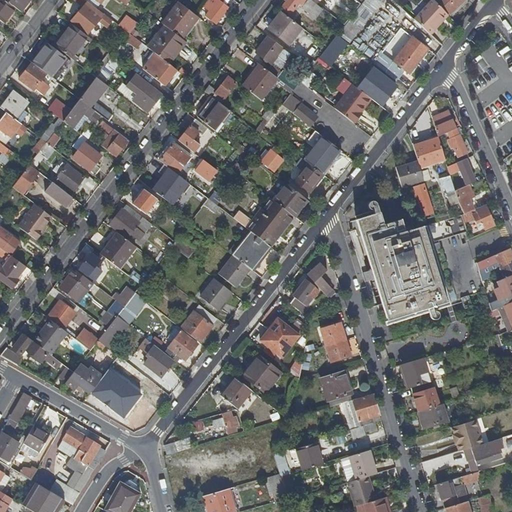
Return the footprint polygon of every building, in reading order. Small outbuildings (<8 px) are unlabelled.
[(0,0),(0,20),(3,23),(15,8),(4,0),(0,0)] [(28,0),(4,0),(15,8),(20,11),(28,0)] [(97,8),(100,3),(95,0),(85,0),(88,2),(97,8)] [(212,20),(216,23),(228,7),(221,1),(221,0),(217,0),(206,15),(212,20)] [(318,15),(322,10),(323,8),(312,0),(286,0),(286,1),(281,7),(290,14),(295,8),(297,10),(301,4),(303,5),(302,7),(316,18),(318,15)] [(365,0),(339,34),(349,42),(382,0),(365,0)] [(430,34),(447,15),(435,2),(433,0),(429,0),(413,18),(430,34)] [(436,0),(436,1),(449,14),(464,0),(436,0)] [(108,28),(113,21),(97,8),(88,2),(84,7),(73,21),(87,34),(98,21),(99,21),(108,28)] [(187,28),(197,15),(196,15),(179,2),(162,23),(164,25),(181,38),(189,29),(187,28)] [(448,15),(435,2),(447,15),(448,15)] [(206,15),(200,10),(196,15),(197,15),(209,25),(212,20),(206,15)] [(326,13),(322,10),(318,15),(322,19),(326,13)] [(289,44),(302,27),(282,11),(269,28),(289,44)] [(128,15),(119,26),(130,33),(138,22),(128,15)] [(70,23),(54,44),(72,59),(89,37),(70,23)] [(169,63),(185,41),(181,38),(164,25),(147,47),(155,53),(169,63)] [(137,49),(142,43),(130,33),(125,39),(137,49)] [(327,64),(345,40),(337,34),(328,46),(319,58),(327,64)] [(289,71),(299,59),(268,35),(256,51),(272,64),(272,63),(280,68),(282,65),(289,71)] [(405,70),(400,77),(404,80),(428,49),(413,37),(394,61),(405,70)] [(48,60),(50,58),(56,50),(48,43),(32,63),(46,74),(47,74),(54,65),(50,62),(48,60)] [(164,85),(176,69),(169,63),(155,53),(143,68),(164,85)] [(109,58),(100,76),(109,80),(118,62),(109,58)] [(405,70),(394,61),(386,72),(397,81),(400,77),(405,70)] [(32,63),(20,79),(34,90),(35,88),(43,95),(50,86),(46,83),(50,77),(47,74),(46,74),(32,63)] [(281,79),(286,73),(280,68),(272,63),(272,64),(267,70),(277,77),(280,80),(281,79)] [(261,99),(277,77),(267,70),(260,64),(243,85),(261,99)] [(297,82),(286,73),(281,79),(292,88),(297,82)] [(134,100),(147,111),(161,95),(148,84),(136,75),(129,84),(140,93),(134,100)] [(363,82),(358,88),(371,98),(379,104),(384,98),(386,99),(396,86),(381,75),(371,87),(363,82)] [(93,101),(106,85),(96,77),(79,99),(108,121),(112,115),(93,101)] [(223,84),(221,86),(216,91),(208,85),(204,91),(212,97),(220,103),(236,83),(228,77),(223,84)] [(358,88),(353,84),(335,108),(354,123),(362,112),(361,112),(371,98),(358,88)] [(14,92),(2,109),(6,112),(20,123),(28,113),(22,108),(26,102),(14,92)] [(293,93),(292,92),(282,104),(288,109),(310,126),(317,116),(291,96),(293,93)] [(215,131),(230,110),(220,103),(212,97),(197,117),(215,131)] [(57,100),(49,110),(60,119),(63,121),(70,111),(57,100)] [(99,117),(78,101),(70,111),(63,121),(72,128),(83,114),(94,123),(99,117)] [(283,115),(288,109),(282,104),(277,111),(283,115)] [(262,117),(268,122),(276,112),(270,107),(262,117)] [(20,123),(6,112),(0,119),(0,141),(9,149),(14,142),(9,139),(21,123),(20,123)] [(438,117),(432,118),(438,137),(447,133),(456,129),(456,128),(449,112),(438,117)] [(55,125),(58,128),(63,121),(60,119),(55,125)] [(190,126),(179,140),(193,152),(199,144),(192,139),(198,132),(202,135),(208,128),(195,119),(190,126)] [(115,156),(126,142),(128,139),(105,121),(102,125),(111,132),(101,145),(115,156)] [(58,128),(55,125),(53,124),(41,139),(46,143),(54,132),(58,128)] [(459,158),(467,154),(456,129),(447,133),(459,158)] [(60,137),(54,132),(46,143),(52,147),(60,137)] [(85,143),(87,140),(82,135),(73,146),(79,151),(85,143)] [(331,159),(339,149),(323,136),(305,160),(308,162),(322,173),(332,160),(331,159)] [(419,168),(445,160),(438,137),(413,145),(417,160),(419,168)] [(36,146),(41,150),(46,143),(41,139),(36,146)] [(99,154),(101,150),(87,140),(85,143),(99,154)] [(0,150),(10,158),(14,153),(9,149),(0,141),(0,150)] [(48,159),(55,149),(52,147),(46,143),(41,150),(39,152),(48,159)] [(99,154),(85,143),(79,151),(73,158),(89,171),(90,170),(96,174),(101,168),(95,163),(101,155),(99,154)] [(172,144),(160,160),(164,164),(175,172),(182,163),(187,155),(172,144)] [(284,160),(273,150),(262,162),(273,172),(284,160)] [(468,165),(477,161),(474,155),(469,157),(460,161),(456,162),(457,166),(449,168),(452,177),(450,177),(454,191),(465,186),(464,181),(468,180),(467,176),(463,177),(462,174),(460,174),(458,168),(465,164),(468,165)] [(209,180),(217,170),(203,160),(195,170),(209,180)] [(401,187),(424,181),(419,168),(417,160),(396,167),(401,187)] [(310,192),(323,174),(322,173),(308,162),(294,180),(310,192)] [(186,166),(182,163),(175,172),(179,176),(186,166)] [(29,182),(38,171),(29,164),(12,187),(21,193),(23,195),(26,190),(28,190),(31,186),(31,184),(29,182)] [(63,169),(60,166),(58,165),(53,171),(58,175),(55,180),(72,193),(84,177),(67,164),(66,165),(63,169)] [(175,172),(164,164),(158,172),(163,176),(152,189),(172,205),(189,183),(179,176),(175,172)] [(447,193),(449,192),(454,191),(450,177),(450,176),(440,179),(443,190),(446,189),(447,193)] [(71,207),(76,200),(73,198),(52,182),(45,191),(66,207),(68,205),(71,207)] [(287,184),(274,200),(294,216),(307,199),(287,184)] [(424,216),(434,213),(424,184),(414,187),(424,216)] [(474,197),(468,184),(465,186),(454,191),(458,201),(464,214),(473,209),(469,199),(474,197)] [(155,209),(161,202),(157,199),(144,189),(133,204),(146,214),(151,206),(155,209)] [(210,198),(220,202),(223,195),(213,191),(210,198)] [(453,202),(458,201),(454,191),(449,192),(453,202)] [(213,212),(218,206),(208,198),(204,204),(213,212)] [(271,247),(294,217),(294,216),(274,200),(270,198),(247,228),(251,231),(271,247)] [(147,229),(151,224),(126,204),(110,225),(126,237),(129,233),(138,240),(144,233),(135,226),(138,222),(147,229)] [(35,205),(18,227),(36,239),(43,230),(41,228),(51,216),(35,205)] [(497,225),(488,205),(478,209),(480,212),(476,214),(480,223),(478,224),(481,230),(487,228),(488,229),(497,225)] [(244,226),(250,218),(239,210),(233,218),(244,226)] [(356,218),(386,320),(448,302),(431,241),(467,231),(462,215),(436,222),(406,231),(403,219),(384,224),(380,211),(356,218)] [(135,226),(144,233),(147,229),(138,222),(135,226)] [(0,247),(10,255),(20,241),(12,236),(9,239),(5,236),(7,232),(0,227),(0,247)] [(252,270),(271,247),(251,231),(232,255),(233,255),(251,269),(252,270)] [(136,246),(117,232),(110,242),(111,244),(102,255),(103,256),(119,268),(126,259),(136,246)] [(196,249),(179,236),(175,242),(172,245),(188,258),(196,249)] [(93,269),(103,256),(102,255),(87,243),(83,248),(91,254),(79,269),(94,280),(99,274),(93,269)] [(511,258),(511,252),(510,248),(477,263),(482,281),(497,275),(499,280),(511,274),(511,262),(511,259),(511,258)] [(236,287),(251,269),(233,255),(219,273),(236,287)] [(16,278),(25,266),(11,256),(0,270),(0,279),(12,288),(18,280),(16,278)] [(126,259),(119,268),(121,269),(128,260),(126,259)] [(307,276),(329,299),(334,294),(331,288),(320,277),(327,271),(320,263),(307,276)] [(79,301),(93,283),(74,268),(59,288),(77,301),(78,299),(79,301)] [(511,274),(499,280),(497,281),(500,288),(494,290),(499,299),(489,304),(491,310),(492,311),(499,308),(511,302),(511,274)] [(217,310),(232,292),(214,278),(200,297),(217,310)] [(295,297),(290,304),(304,315),(309,308),(306,306),(313,297),(308,293),(313,285),(305,279),(293,296),(295,297)] [(140,303),(143,299),(135,292),(127,302),(125,306),(136,314),(143,305),(140,303)] [(116,293),(113,298),(124,306),(125,306),(127,302),(116,293)] [(329,299),(339,310),(346,308),(343,295),(334,294),(329,299)] [(474,306),(470,295),(463,298),(466,308),(474,306)] [(60,300),(47,317),(50,319),(52,321),(63,330),(76,313),(60,300)] [(109,310),(116,315),(122,307),(115,302),(109,310)] [(511,302),(499,308),(500,312),(503,319),(509,316),(511,322),(511,302)] [(199,305),(181,328),(199,342),(217,319),(199,305)] [(117,316),(116,315),(109,310),(102,320),(109,325),(117,316)] [(138,325),(155,329),(158,315),(141,311),(138,325)] [(118,339),(129,325),(117,316),(109,325),(107,328),(106,329),(118,339)] [(42,334),(52,321),(50,319),(39,333),(42,334)] [(300,336),(277,319),(260,341),(282,359),(300,336)] [(60,339),(66,332),(63,330),(52,321),(42,334),(39,333),(33,341),(49,353),(60,339)] [(320,329),(326,346),(346,340),(340,323),(320,329)] [(83,329),(76,339),(90,350),(95,344),(97,340),(83,329)] [(168,347),(180,356),(185,360),(198,344),(181,331),(168,347)] [(44,359),(49,353),(33,341),(24,334),(13,348),(22,355),(25,350),(42,362),(44,359)] [(102,349),(105,345),(98,339),(97,340),(95,344),(102,349)] [(351,356),(346,340),(326,346),(331,363),(351,356)] [(160,376),(173,360),(158,348),(154,345),(147,353),(150,355),(143,363),(160,376)] [(173,360),(175,362),(180,356),(168,347),(167,350),(161,345),(158,348),(173,360)] [(21,359),(6,347),(0,355),(17,365),(21,359)] [(49,353),(44,359),(55,368),(60,361),(49,353)] [(241,376),(243,378),(260,356),(258,354),(241,376)] [(282,373),(260,356),(243,378),(265,395),(282,373)] [(299,377),(302,369),(308,371),(311,364),(295,358),(289,373),(299,377)] [(426,373),(421,358),(401,364),(408,388),(411,387),(430,381),(427,373),(426,373)] [(87,370),(79,364),(73,372),(65,382),(73,389),(77,385),(81,388),(82,387),(91,392),(104,377),(90,366),(87,370)] [(144,394),(111,368),(104,377),(91,392),(124,419),(144,394)] [(328,401),(330,400),(351,394),(352,393),(349,384),(347,385),(342,372),(321,378),(328,401)] [(236,409),(251,390),(234,377),(219,396),(236,409)] [(411,387),(413,394),(434,388),(444,384),(442,378),(430,381),(411,387)] [(439,405),(434,388),(413,394),(418,411),(439,405)] [(16,425),(32,397),(24,392),(0,432),(0,461),(9,467),(20,448),(34,424),(45,405),(42,403),(18,443),(6,435),(13,423),(16,425)] [(344,402),(352,429),(355,428),(375,422),(381,420),(373,393),(353,400),(344,402)] [(353,400),(351,394),(330,400),(332,406),(344,402),(353,400)] [(447,421),(442,404),(439,405),(418,411),(420,419),(418,420),(421,429),(447,421)] [(222,418),(225,425),(227,434),(236,432),(230,411),(221,414),(222,418)] [(225,425),(222,418),(213,420),(216,428),(225,425)] [(377,430),(375,422),(355,428),(352,429),(349,429),(350,432),(353,439),(366,435),(366,434),(377,430)] [(481,448),(478,422),(454,430),(459,451),(481,448)] [(50,434),(34,424),(20,448),(35,457),(38,451),(39,452),(50,434)] [(105,451),(99,447),(86,439),(87,437),(71,427),(57,448),(73,458),(76,454),(82,458),(81,461),(88,466),(83,473),(89,476),(105,451)] [(197,442),(208,441),(207,431),(196,433),(197,442)] [(210,435),(212,441),(224,437),(222,431),(210,435)] [(89,434),(87,437),(86,439),(99,447),(102,442),(89,434)] [(174,442),(177,451),(192,447),(189,437),(174,442)] [(177,451),(174,442),(163,445),(166,455),(177,451)] [(296,449),(302,470),(312,467),(312,466),(322,463),(315,443),(296,449)] [(499,448),(497,443),(481,448),(484,458),(475,461),(478,469),(503,460),(500,453),(504,451),(503,447),(499,448)] [(377,474),(370,449),(340,458),(347,483),(358,479),(369,476),(377,474)] [(446,467),(461,464),(459,454),(444,457),(446,467)] [(0,461),(0,477),(3,473),(16,481),(20,474),(9,467),(0,461)] [(31,479),(36,470),(25,463),(19,472),(31,479)] [(486,476),(484,469),(437,484),(444,508),(445,507),(467,500),(468,500),(463,484),(486,476)] [(76,471),(69,482),(81,489),(88,478),(76,471)] [(266,477),(274,502),(287,499),(280,477),(279,473),(268,477),(266,477)] [(296,498),(289,474),(280,477),(287,499),(287,501),(296,498)] [(376,500),(369,476),(358,479),(347,483),(354,507),(356,506),(363,504),(373,501),(376,500)] [(105,511),(107,511),(130,511),(142,489),(120,478),(105,511)] [(55,483),(50,491),(72,504),(77,496),(55,483)] [(234,511),(228,489),(202,496),(206,511),(234,511)] [(493,511),(488,494),(479,497),(482,511),(493,511)] [(386,511),(382,498),(376,500),(373,501),(363,504),(366,511),(389,511),(386,511)] [(445,507),(446,511),(470,511),(467,500),(445,507)]
